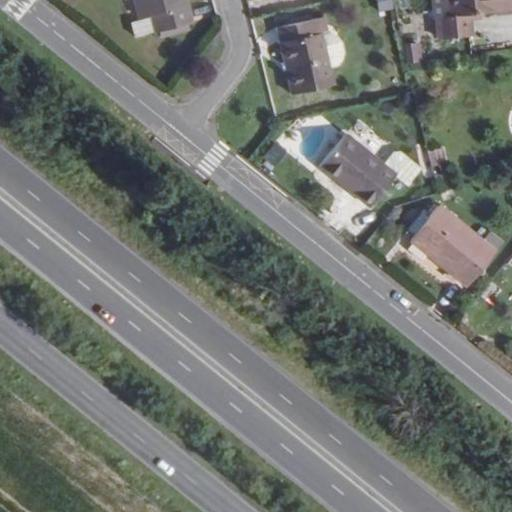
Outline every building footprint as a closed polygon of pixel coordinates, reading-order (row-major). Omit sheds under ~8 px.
[(134,0),(141,22),(152,19),(156,34),(191,23),(185,0),(134,0)] [(377,0),(381,12),(396,8),(393,0),(377,0)] [(444,0),(429,0),(431,19),(435,18),(446,17),(444,0)] [(466,16),(506,11),(505,0),(444,0),(446,17),(435,18),(437,41),(468,37),(466,16)] [(278,29),(292,96),(334,86),(319,20),(278,29)] [(406,44),(409,62),(423,59),(420,41),(406,44)] [(379,163),(345,136),(319,167),(369,208),(394,177),(407,187),(421,169),(396,149),(389,150),(379,163)] [(274,144),(263,158),(274,167),(285,152),(274,144)] [(410,242),(467,287),(495,252),(439,207),(410,242)]
